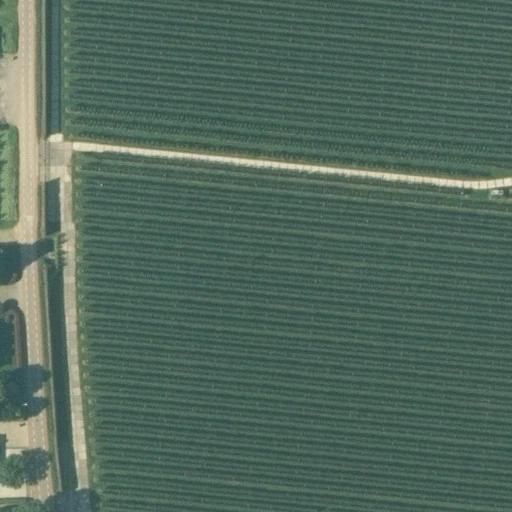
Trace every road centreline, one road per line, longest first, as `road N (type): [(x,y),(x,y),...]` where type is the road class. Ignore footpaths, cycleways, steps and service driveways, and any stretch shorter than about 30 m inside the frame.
road 1 (tertiary): [(45,511),(25,0)]
road 2 (track): [(26,146),(459,186),(511,182)]
